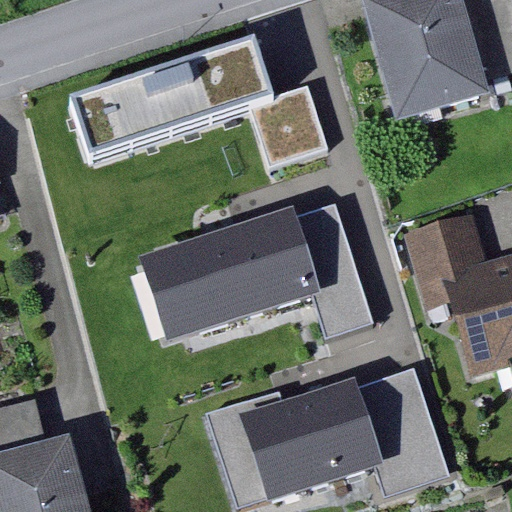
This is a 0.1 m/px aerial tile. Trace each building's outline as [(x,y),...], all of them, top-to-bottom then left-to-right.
[(511,94),(478,0),(435,0),(382,18),(419,125),(511,94)] [(252,47),(66,108),(86,170),(253,115),(272,171),(327,153),(307,92),(270,104),(252,47)] [(335,206),(146,264),(170,342),(314,298),(327,340),(373,326),(335,206)] [(511,358),(511,256),(482,265),(469,217),(405,235),(429,320),(457,312),(473,370),(511,358)] [(279,392),(209,415),(240,511),(378,466),(389,498),(450,478),(414,370),(285,413),(279,392)] [(83,511),(65,439),(45,444),(41,428),(34,401),(0,409),(0,511),(83,511)]
